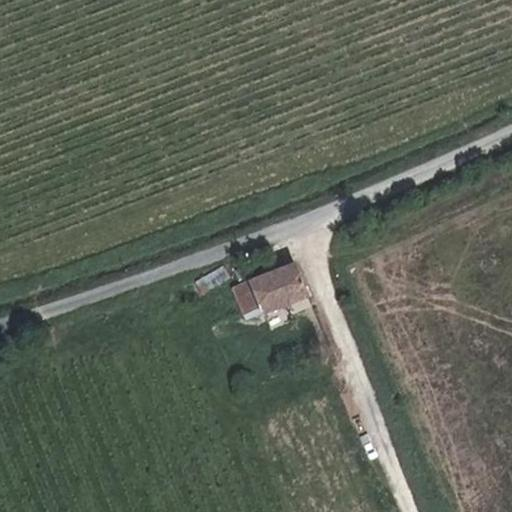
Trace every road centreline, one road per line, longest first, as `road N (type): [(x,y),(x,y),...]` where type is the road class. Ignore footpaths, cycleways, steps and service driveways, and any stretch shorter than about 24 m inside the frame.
road 1 (unclassified): [(0,323),(326,216),(511,134)]
road 2 (track): [(326,216),(332,310),(413,511)]
